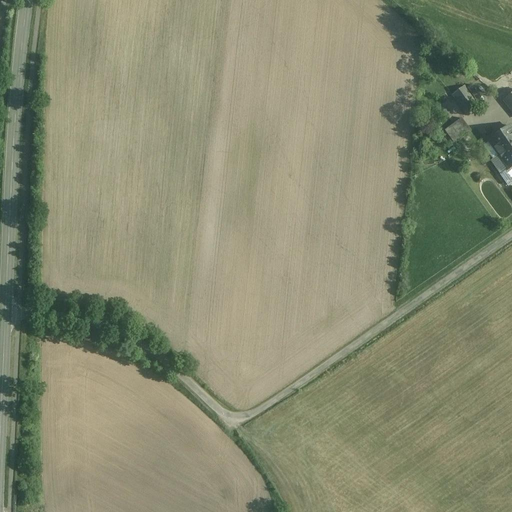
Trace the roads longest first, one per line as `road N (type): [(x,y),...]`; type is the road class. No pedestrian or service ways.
road 1 (residential): [(511,233),(243,418),(230,417),(120,332),(66,314),(8,311)]
road 2 (secondary): [(8,311),(30,0)]
road 3 (secondary): [(0,511),(8,311)]
